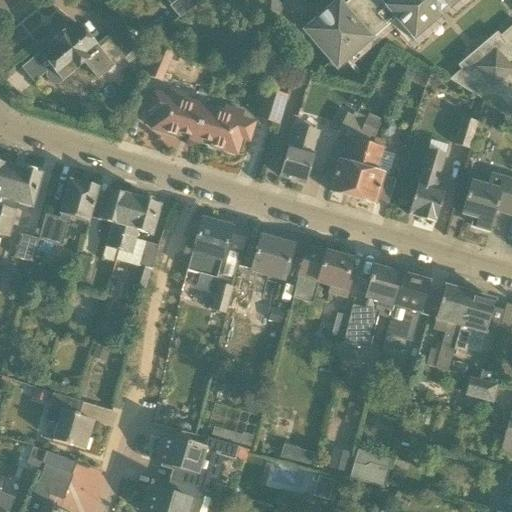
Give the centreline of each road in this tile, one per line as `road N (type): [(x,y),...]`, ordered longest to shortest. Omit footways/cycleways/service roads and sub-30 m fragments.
road 1 (residential): [(511,279),(14,132),(0,119)]
road 2 (residential): [(106,511),(149,348)]
